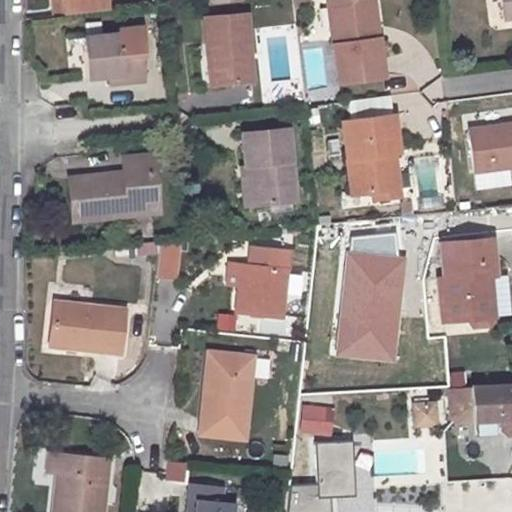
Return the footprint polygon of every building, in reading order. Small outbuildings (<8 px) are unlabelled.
[(51,0),(53,13),(63,12),(61,0),(51,0)] [(107,0),(61,0),(63,12),(109,6),(107,0)] [(379,37),(371,38),(365,0),(328,0),(339,80),(385,75),(379,37)] [(365,0),(371,38),(379,37),(374,0),(365,0)] [(511,14),(511,0),(502,0),(504,15),(511,14)] [(218,82),(252,80),(246,12),(203,15),(206,53),(215,53),(218,82)] [(124,79),(145,77),(142,49),(139,23),(118,26),(118,30),(82,33),(85,74),(107,72),(123,71),(124,79)] [(215,53),(206,53),(209,83),(218,82),(215,53)] [(108,80),(124,79),(123,71),(107,72),(108,80)] [(398,186),(394,151),(398,150),(393,114),(343,120),(353,192),(372,190),(378,197),(394,195),(398,186)] [(472,171),(511,167),(511,124),(468,129),(472,171)] [(287,127),(243,132),(245,164),(252,163),(255,202),(295,199),(287,127)] [(108,206),(152,202),(149,170),(156,170),(154,153),(121,157),(123,172),(69,177),(72,218),(109,215),(108,206)] [(252,163),(245,164),(242,164),(245,203),(255,202),(252,163)] [(509,181),(508,170),(473,175),(474,185),(509,181)] [(109,215),(153,211),(152,202),(108,206),(109,215)] [(438,221),(444,280),(438,281),(442,321),(466,319),(473,326),(487,325),(492,316),(489,275),(494,275),(489,216),(464,218),(438,221)] [(250,247),(248,262),(247,273),(239,272),(235,313),(282,317),(289,251),(250,247)] [(170,290),(173,260),(158,259),(155,288),(170,290)] [(240,260),(239,272),(247,273),(248,262),(240,260)] [(118,353),(123,310),(53,302),(48,345),(118,353)] [(215,330),(231,331),(232,314),(216,313),(215,330)] [(413,340),(376,344),(379,359),(415,355),(413,340)] [(254,357),(209,353),(201,434),(246,439),(254,357)] [(511,419),(511,386),(446,392),(448,425),(511,419)] [(407,399),(409,428),(437,426),(435,397),(407,399)] [(299,404),(297,432),(329,435),(331,406),(299,404)] [(350,439),(311,442),(312,483),(289,486),(284,511),(333,511),(332,497),(355,495),(350,439)] [(52,456),(50,474),(61,475),(62,457),(52,456)] [(62,457),(61,475),(57,511),(105,511),(110,461),(62,457)] [(236,511),(238,502),(226,501),(227,486),(190,482),(187,511),(236,511)]
